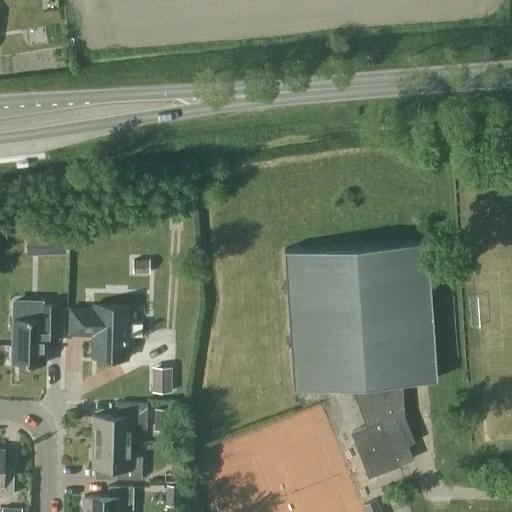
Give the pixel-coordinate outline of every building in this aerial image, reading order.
[(27,228),(26,252),(66,252),(67,228),(27,228)] [(427,239),(284,248),(293,387),(350,383),(356,397),(367,423),(350,430),(368,476),(413,457),(407,443),(415,440),(404,413),(402,380),(437,378),(427,239)] [(150,260),(133,259),(132,272),(149,273),(150,260)] [(59,331),(60,302),(40,301),(40,316),(13,315),(12,344),(9,344),(8,355),(11,358),(11,361),(44,363),(46,330),(59,331)] [(128,355),(128,335),(140,335),(140,322),(128,322),(129,304),(93,303),(93,307),(70,306),(70,332),(92,333),(92,354),(128,355)] [(172,366),(152,366),(152,390),(173,390),(172,366)] [(92,440),(131,441),(132,427),(147,428),(147,401),(118,400),(118,414),(93,414),(92,440)] [(169,409),(154,408),(153,429),(168,430),(169,409)] [(131,455),(131,441),(92,440),(91,465),(115,466),(116,476),(141,477),(142,455),(131,455)] [(0,445),(0,491),(13,492),(14,464),(3,463),(4,446),(0,445)] [(164,468),(164,482),(177,482),(177,468),(164,468)] [(177,482),(164,482),(164,483),(166,483),(166,505),(180,505),(180,484),(177,484),(177,482)] [(83,494),(83,511),(120,511),(121,508),(133,508),(133,485),(107,485),(107,494),(83,494)] [(365,511),(381,511),(376,498),(362,504),(365,511)] [(0,511),(11,511),(12,502),(0,501),(0,511)]
